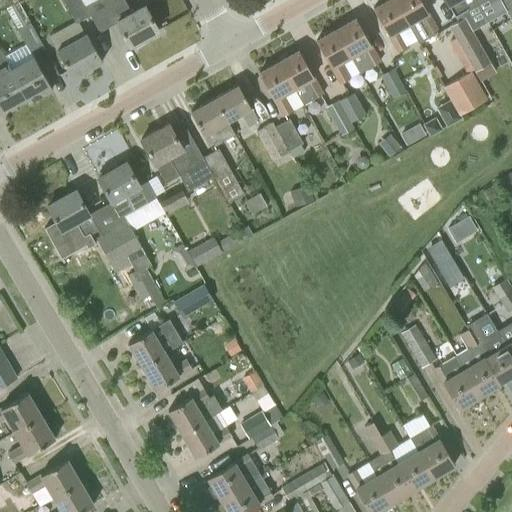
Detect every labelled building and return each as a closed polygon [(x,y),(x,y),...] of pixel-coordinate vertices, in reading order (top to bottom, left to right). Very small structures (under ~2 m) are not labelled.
[(89,15),(80,0),(64,0),(76,20),(77,22),(80,21),(89,15)] [(80,0),(89,15),(90,15),(100,32),(117,22),(120,28),(130,46),(158,30),(145,6),(132,13),(124,0),(94,0),(86,5),(83,0),(80,0)] [(394,0),(388,0),(373,8),(398,51),(407,46),(398,29),(408,23),(394,0)] [(437,29),(423,3),(420,0),(394,0),(408,23),(417,40),(427,34),(437,29)] [(445,0),(448,5),(448,4),(455,16),(478,3),(476,0),(445,0)] [(511,18),(511,0),(500,0),(511,19),(511,18)] [(450,25),(476,71),(492,61),(466,16),(450,25)] [(380,61),(365,36),(356,18),(336,29),(351,55),(351,56),(360,72),(380,61)] [(30,51),(31,51),(43,44),(31,22),(18,29),(30,51)] [(316,41),(326,58),(340,83),(350,77),(340,61),(351,56),(351,55),(336,29),(316,41)] [(87,33),(57,50),(72,78),(102,61),(87,33)] [(0,105),(3,110),(26,98),(27,97),(11,69),(0,49),(0,105)] [(303,105),(314,99),(323,93),(309,68),(299,50),(279,62),(303,105)] [(52,89),(43,72),(34,56),(11,69),(27,97),(26,98),(28,103),(52,89)] [(303,105),(279,62),(259,73),(283,116),(303,105)] [(381,74),(393,97),(406,90),(394,67),(381,74)] [(487,98),(471,70),(445,85),(461,113),(487,98)] [(259,121),(238,84),(214,98),(228,121),(242,113),(249,126),(259,121)] [(354,92),(338,100),(351,122),(351,121),(366,113),(354,92)] [(228,121),(214,98),(191,111),(212,148),(236,134),(228,121)] [(354,127),(351,121),(351,122),(338,100),(326,106),(341,134),(354,127)] [(291,150),(302,144),(305,142),(291,117),(277,125),(291,150)] [(440,128),(434,118),(424,124),(430,134),(440,128)] [(258,130),(275,160),(290,151),(273,122),(258,130)] [(407,145),(425,134),(419,123),(401,134),(407,145)] [(213,176),(203,156),(194,141),(183,148),(169,124),(141,139),(155,164),(166,182),(179,174),(188,190),(213,176)] [(203,156),(213,176),(228,201),(244,192),(219,147),(203,156)] [(98,178),(110,199),(112,203),(114,203),(122,217),(148,202),(138,183),(126,162),(113,169),(112,167),(110,167),(99,173),(98,175),(99,177),(98,178)] [(511,171),(501,178),(509,190),(511,188),(511,171)] [(499,180),(482,189),(489,201),(506,191),(499,180)] [(308,184),(290,190),(296,206),(314,199),(308,184)] [(183,188),(160,200),(166,210),(168,209),(170,212),(190,201),(183,188)] [(86,207),(76,190),(48,206),(61,230),(75,222),(84,238),(98,230),(86,207)] [(190,246),(200,241),(184,213),(174,219),(190,246)] [(448,225),(455,241),(478,230),(470,215),(448,225)] [(223,251),(248,237),(241,225),(216,240),(217,242),(223,251)] [(131,263),(113,232),(111,229),(99,236),(118,270),(131,263)] [(463,278),(441,240),(431,246),(442,265),(439,267),(450,286),(463,278)] [(438,282),(425,260),(414,274),(424,290),(438,282)] [(511,312),(511,286),(507,278),(506,277),(492,285),(509,315),(511,312)] [(184,317),(214,299),(204,283),(174,301),(184,317)] [(405,285),(400,291),(386,309),(398,317),(416,294),(405,285)] [(128,343),(142,366),(166,352),(165,352),(184,341),(170,318),(128,343)] [(511,320),(497,329),(511,355),(511,320)] [(400,332),(421,367),(436,359),(415,323),(400,332)] [(500,383),(511,375),(511,355),(497,329),(484,337),(476,323),(468,328),(500,383)] [(479,395),(500,383),(468,328),(459,334),(467,347),(455,354),(479,395)] [(222,363),(243,350),(235,336),(214,348),(222,363)] [(174,367),(166,352),(142,366),(156,390),(192,368),(187,359),(174,367)] [(434,367),(435,368),(448,390),(458,408),(479,395),(455,354),(434,367)] [(6,359),(0,361),(0,387),(17,378),(6,359)] [(250,391),(263,383),(255,369),(242,377),(250,391)] [(414,403),(428,395),(415,372),(412,374),(400,380),(414,403)] [(168,410),(182,433),(205,420),(197,406),(209,398),(204,389),(168,410)] [(15,431),(41,415),(28,392),(0,408),(0,421),(6,418),(15,431)] [(283,418),(275,404),(262,411),(271,425),(283,418)] [(271,425),(262,411),(262,410),(240,422),(249,437),(252,436),(271,425)] [(14,463),(55,438),(41,415),(15,431),(23,445),(9,453),(14,463)] [(196,457),(213,446),(232,435),(226,425),(213,433),(205,420),(182,433),(196,457)] [(364,426),(380,454),(389,448),(381,434),(373,421),(364,426)] [(419,451),(434,477),(455,464),(431,423),(410,436),(418,451),(419,451)] [(271,425),(252,436),(259,449),(279,438),(278,436),(271,425)] [(381,434),(389,448),(390,449),(398,444),(389,429),(381,434)] [(316,439),(322,449),(332,467),(344,459),(329,432),(316,439)] [(392,502),(413,489),(398,463),(390,449),(389,448),(380,454),(368,460),(377,475),(376,476),(392,502)] [(419,451),(418,451),(398,463),(413,489),(434,477),(419,451)] [(208,478),(221,499),(246,483),(260,474),(248,454),(225,467),(208,478)] [(53,497),(80,481),(67,459),(26,483),(32,493),(46,484),(53,497)] [(320,482),(334,474),(326,460),(281,486),(290,500),(320,482)] [(369,511),(375,511),(392,502),(376,476),(364,483),(356,469),(348,474),(361,496),(369,511)] [(221,499),(228,511),(246,511),(273,496),(260,474),(246,483),(221,499)] [(334,474),(320,482),(335,509),(349,501),(334,474)] [(79,511),(94,504),(80,481),(53,497),(61,510),(58,511),(79,511)] [(303,511),(297,501),(285,508),(287,511),(303,511)]
